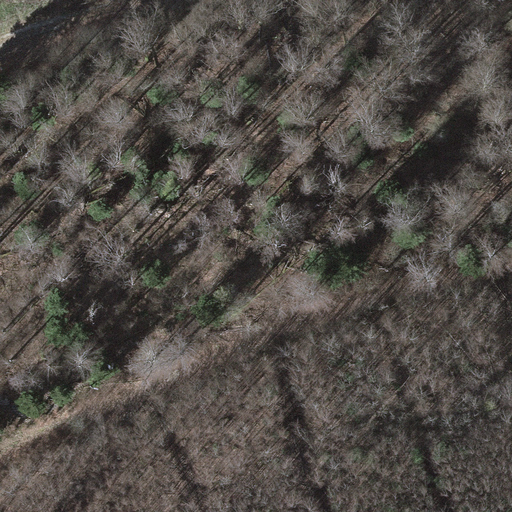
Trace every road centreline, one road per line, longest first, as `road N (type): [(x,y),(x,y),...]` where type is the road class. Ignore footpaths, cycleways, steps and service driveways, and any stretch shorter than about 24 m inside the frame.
road 1 (track): [(0,455),(412,286),(511,269)]
road 2 (track): [(0,46),(121,0)]
